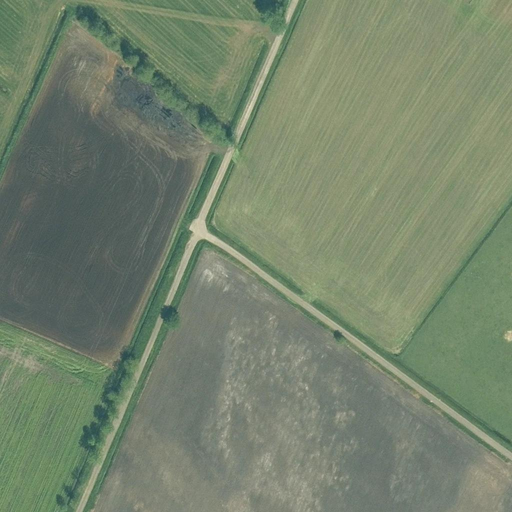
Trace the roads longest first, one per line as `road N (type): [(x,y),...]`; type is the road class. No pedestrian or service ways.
road 1 (unclassified): [(511,456),(196,228)]
road 2 (unclassified): [(196,228),(78,511)]
road 3 (unclassified): [(196,228),(295,0)]
